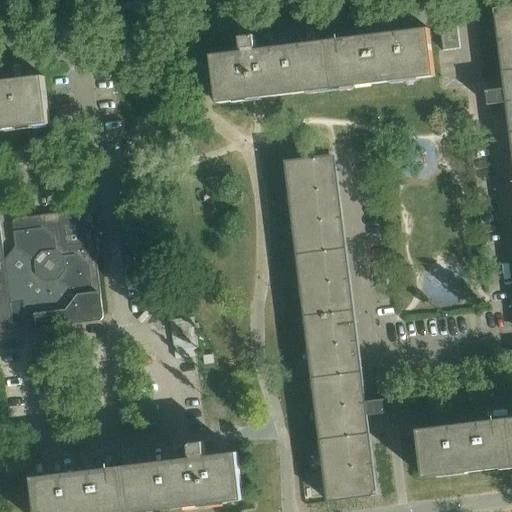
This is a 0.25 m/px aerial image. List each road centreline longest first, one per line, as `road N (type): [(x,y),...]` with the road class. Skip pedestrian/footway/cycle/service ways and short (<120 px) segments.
road 1 (residential): [(424,0),(79,47)]
road 2 (residential): [(511,338),(369,357),(346,167)]
road 3 (residential): [(511,222),(501,141),(474,83),(463,0)]
road 4 (residential): [(126,336),(108,194),(93,169)]
road 5 (residential): [(93,169),(79,47)]
